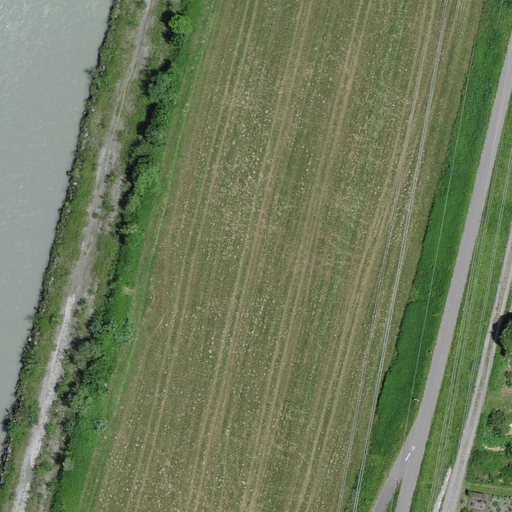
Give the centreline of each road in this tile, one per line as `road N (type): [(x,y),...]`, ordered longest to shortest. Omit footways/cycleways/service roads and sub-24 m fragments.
road 1 (track): [(403,511),(511,67)]
road 2 (track): [(453,511),(511,271)]
